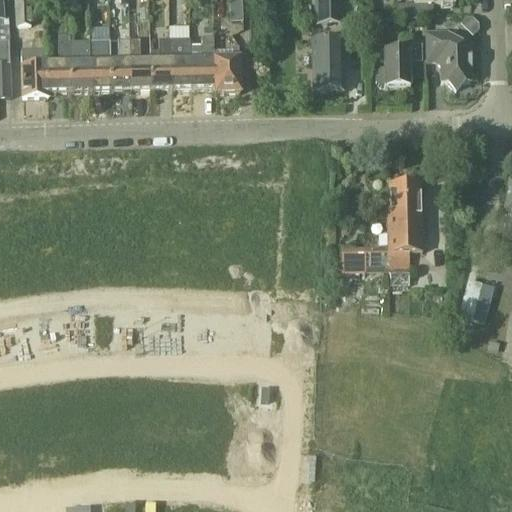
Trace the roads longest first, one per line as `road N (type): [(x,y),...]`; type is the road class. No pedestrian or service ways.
road 1 (residential): [(0,138),(495,127)]
road 2 (residential): [(286,383),(283,309),(149,300),(0,311)]
road 3 (residential): [(286,383),(173,370),(73,370),(0,381)]
road 4 (residential): [(42,504),(164,495),(286,508)]
road 5 (residential): [(495,127),(492,0)]
road 6 (residential): [(286,508),(286,383)]
